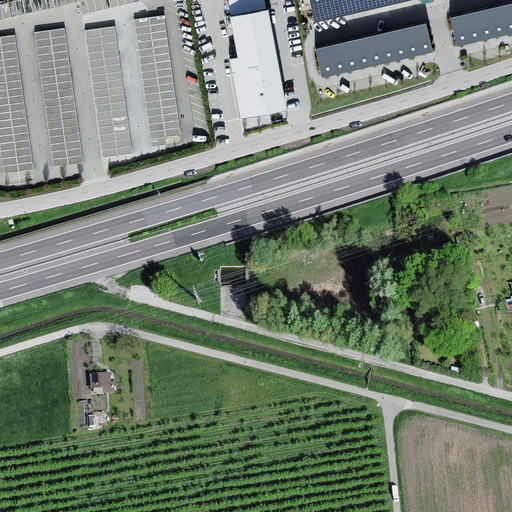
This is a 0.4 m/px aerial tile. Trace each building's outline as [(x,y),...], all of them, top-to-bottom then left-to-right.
[(116,0),(79,0),(82,10),(117,3),(116,0)] [(305,0),(311,21),(403,0),(305,0)] [(8,1),(0,1),(0,15),(10,15),(8,1)] [(511,1),(446,17),(454,46),(511,32),(511,1)] [(282,110),(261,9),(223,17),(231,57),(224,58),(236,119),(282,110)] [(179,131),(165,12),(135,16),(150,143),(166,141),(165,133),(179,131)] [(131,150),(116,23),(86,27),(101,154),(131,150)] [(431,52),(425,24),(312,49),(319,76),(431,52)] [(65,25),(35,29),(52,162),(82,159),(65,25)] [(33,166),(15,32),(0,33),(0,150),(3,170),(33,166)] [(246,279),(245,262),(220,263),(221,280),(246,279)] [(112,371),(90,371),(90,385),(104,385),(104,389),(112,389),(112,371)]
